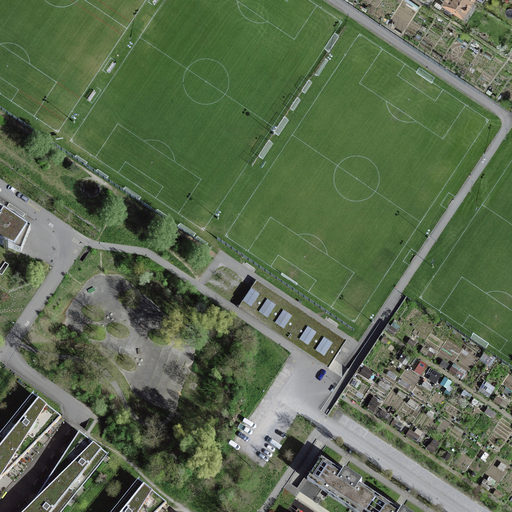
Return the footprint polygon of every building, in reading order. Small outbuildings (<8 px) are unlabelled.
[(471,0),(470,0),(445,0),(444,2),(462,14),(471,0)] [(0,244),(14,250),(28,229),(21,227),(12,221),(14,217),(0,211),(0,244)] [(254,284),(238,308),(328,368),(344,345),(254,284)] [(385,330),(393,335),(400,325),(394,321),(390,326),(389,325),(385,330)] [(407,343),(413,347),(416,341),(411,338),(407,343)] [(420,352),(431,359),(434,354),(423,347),(420,352)] [(398,360),(406,365),(410,357),(403,353),(398,360)] [(446,369),(449,364),(443,359),(439,365),(446,369)] [(420,360),(414,371),(421,375),(427,365),(420,360)] [(449,370),(462,380),(467,373),(454,363),(449,370)] [(358,373),(368,380),(373,372),(362,365),(358,373)] [(428,379),(436,384),(442,375),(434,370),(428,379)] [(440,384),(447,388),(444,392),(449,395),(453,388),(449,386),(452,382),(444,377),(440,384)] [(379,385),(387,391),(390,386),(382,380),(379,385)] [(399,383),(409,390),(411,386),(401,380),(399,383)] [(480,387),(491,394),(495,387),(485,380),(480,387)] [(421,385),(431,392),(434,387),(424,381),(421,385)] [(510,396),(511,391),(506,387),(503,391),(510,396)] [(461,395),(469,400),(472,395),(464,390),(461,395)] [(366,407),(374,413),(382,401),(374,396),(366,407)] [(505,408),(508,403),(496,396),(493,401),(505,408)] [(35,397),(0,439),(0,480),(1,479),(41,438),(61,418),(35,397)] [(406,404),(416,410),(419,405),(409,400),(406,404)] [(485,413),(493,419),(497,414),(488,408),(485,413)] [(378,415),(389,422),(393,416),(382,409),(378,415)] [(391,424),(400,430),(404,425),(399,422),(399,421),(395,418),(391,424)] [(406,435),(416,442),(423,432),(417,428),(414,432),(409,429),(406,435)] [(32,504),(24,511),(57,511),(105,453),(79,432),(66,452),(35,500),(32,504)] [(427,450),(433,454),(440,443),(433,439),(427,450)] [(441,457),(447,461),(451,454),(445,450),(441,457)] [(480,458),(485,461),(489,455),(484,452),(480,458)] [(339,471),(321,459),(308,479),(326,491),(356,511),(370,511),(380,498),(359,485),(362,481),(344,470),(342,473),(339,471)] [(497,468),(503,471),(506,466),(501,462),(497,468)] [(480,485),(488,491),(493,484),(485,479),(480,485)] [(141,482),(116,511),(157,511),(167,503),(141,482)] [(493,494),(499,498),(502,493),(496,489),(493,494)] [(397,510),(380,498),(370,511),(407,511),(402,509),(400,511),(397,510)]
